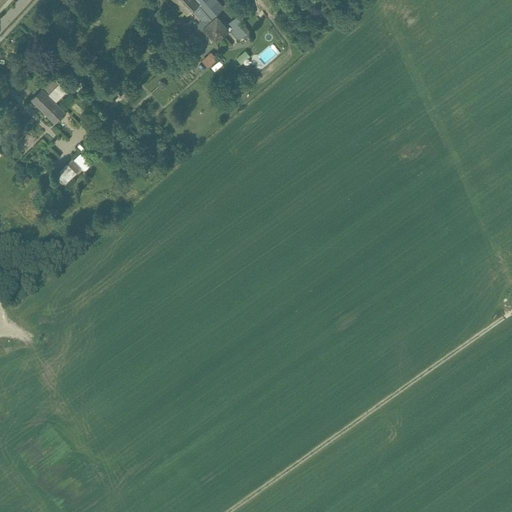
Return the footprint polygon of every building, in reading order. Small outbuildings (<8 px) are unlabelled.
[(175,0),(188,14),(192,10),(202,20),(199,23),(197,25),(202,30),(203,29),(215,43),(230,30),(217,14),(216,14),(223,7),(224,7),(216,0),(175,0)] [(251,0),(243,0),(247,15),(255,13),(251,0)] [(243,23),(236,15),(228,25),(234,31),(232,33),(238,40),(242,37),(242,36),(246,32),(240,26),(243,23)] [(265,66),(276,55),(269,47),(257,58),(265,66)] [(201,58),(206,67),(217,60),(212,52),(201,58)] [(228,71),(222,65),(219,68),(225,74),(228,71)] [(55,102),(70,85),(63,78),(48,95),(42,88),(31,99),(55,122),(65,112),(55,102)] [(80,153),(72,161),(83,173),(92,165),(80,153)] [(27,176),(22,181),(26,185),(31,179),(27,176)] [(42,203),(50,195),(40,185),(31,193),(42,203)]
